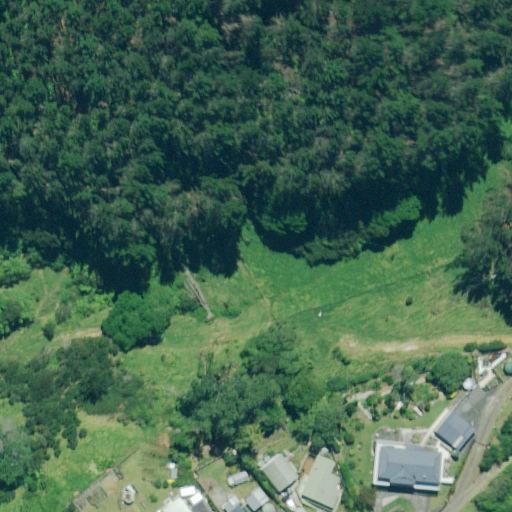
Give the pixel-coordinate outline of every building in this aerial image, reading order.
[(474,430),(448,408),(429,432),(455,453),(474,430)] [(421,445),(404,444),(375,442),(375,447),(372,486),(436,491),(438,452),(421,451),(421,445)] [(296,476),(278,454),(260,469),(278,491),(296,476)] [(304,474),(294,497),(328,511),(329,511),(340,489),(336,487),(339,479),(328,474),(333,463),(315,455),(306,475),(304,474)] [(248,479),(245,471),(231,477),(235,485),(248,479)] [(267,499),(258,488),(251,494),(260,505),(267,499)] [(187,501),(180,491),(172,496),(180,506),(187,501)] [(244,511),(233,496),(221,505),(226,511),(244,511)] [(183,511),(211,511),(202,497),(189,504),(191,507),(183,511)]
